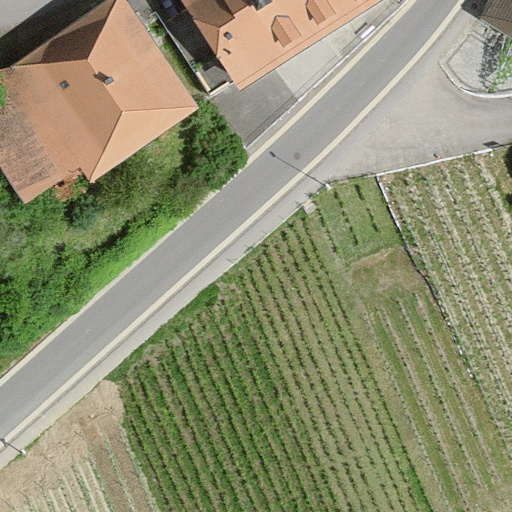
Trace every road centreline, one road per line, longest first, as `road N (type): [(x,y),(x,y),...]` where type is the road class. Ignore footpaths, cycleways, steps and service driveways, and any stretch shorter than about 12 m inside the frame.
road 1 (tertiary): [(0,423),(341,107)]
road 2 (residential): [(511,117),(406,140),(341,107)]
road 3 (tertiary): [(341,107),(438,0)]
